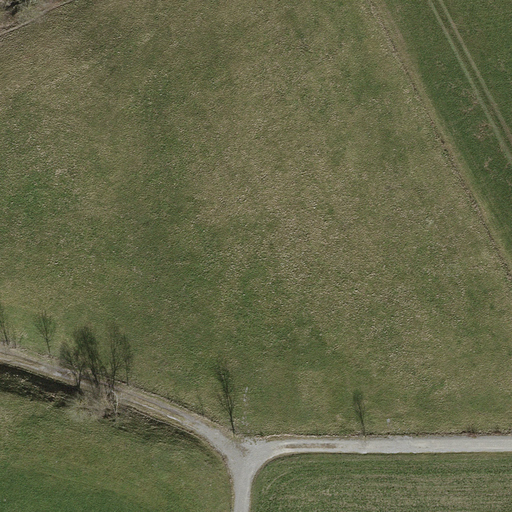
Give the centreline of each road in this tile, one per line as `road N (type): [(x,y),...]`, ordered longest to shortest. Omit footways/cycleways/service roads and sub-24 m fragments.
road 1 (track): [(0,359),(55,369),(219,435),(240,511)]
road 2 (track): [(234,470),(511,460)]
